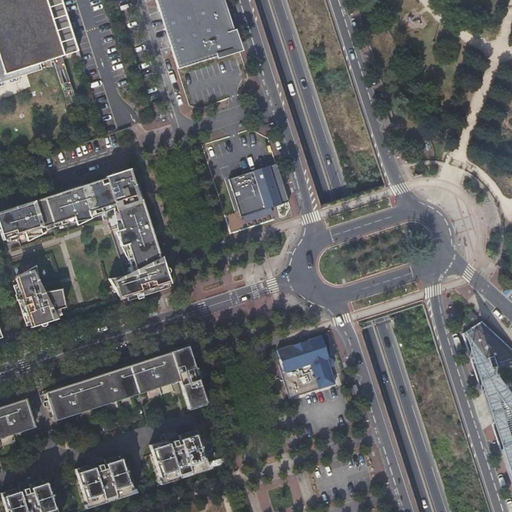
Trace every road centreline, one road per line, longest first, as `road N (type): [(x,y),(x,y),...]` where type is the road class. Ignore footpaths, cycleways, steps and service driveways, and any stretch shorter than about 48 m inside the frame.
road 1 (trunk): [(257,0),(424,511)]
road 2 (trunk): [(438,511),(277,0)]
road 3 (residential): [(0,193),(271,104)]
road 4 (primary): [(499,511),(437,326),(429,269)]
road 5 (primary): [(411,211),(388,169),(335,0)]
road 6 (primary): [(335,297),(400,497)]
road 7 (residential): [(0,378),(198,309)]
road 8 (residential): [(198,309),(0,367)]
road 9 (primary): [(271,104),(317,242)]
